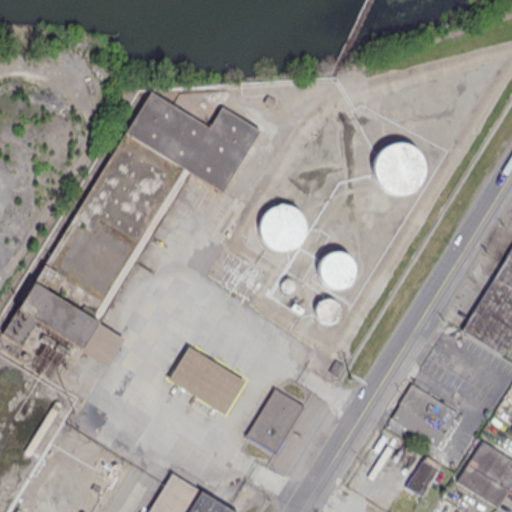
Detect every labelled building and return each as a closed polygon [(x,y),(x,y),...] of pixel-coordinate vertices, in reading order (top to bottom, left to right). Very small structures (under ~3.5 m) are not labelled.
[(0,330),(0,332),(22,347),(36,325),(106,370),(127,338),(93,316),(188,167),(219,186),(254,131),(220,110),(207,130),(150,94),(0,330)] [(406,191),(398,193),(390,192),(383,188),(377,182),(374,174),(373,166),(375,158),(380,151),(386,147),(393,144),(401,144),(408,146),(415,151),(419,157),(422,165),(421,173),(419,180),(413,187),(406,191)] [(304,229),(303,222),(300,215),(296,210),(289,206),(282,204),(275,205),(268,208),(262,213),(258,220),(257,228),(258,236),(263,243),(269,248),(276,251),(284,251),(292,248),(298,243),(302,237),(304,229)] [(511,243),(511,338),(501,356),(459,329),(511,243)] [(339,288),(334,288),(328,287),(323,284),(319,279),(318,274),(318,268),(320,262),(323,258),(328,255),(334,254),(339,254),(344,256),(349,260),(351,265),(352,271),(352,276),(349,281),(345,285),(339,288)] [(294,284),(293,282),(292,280),(289,278),(287,278),(284,278),(282,280),(280,282),(279,284),(279,286),(280,289),(281,291),(283,292),(285,293),(288,293),(290,293),(292,291),(293,289),(294,287),(294,284)] [(332,321),(328,322),(324,322),(320,321),(317,318),(315,315),(314,311),(314,307),(315,304),(318,300),(322,298),(326,298),(330,298),(333,300),(336,303),(338,307),(338,311),(337,315),(335,318),(332,321)] [(167,378),(224,414),(244,381),(187,345),(167,378)] [(398,404),(410,384),(456,412),(443,432),(398,404)] [(244,434),(272,452),(302,405),(274,388),(244,434)] [(479,440),(511,460),(511,478),(495,506),(454,481),(479,440)] [(405,486),(421,496),(441,465),(424,455),(405,486)] [(145,511),(232,511),(170,472),(145,511)]
